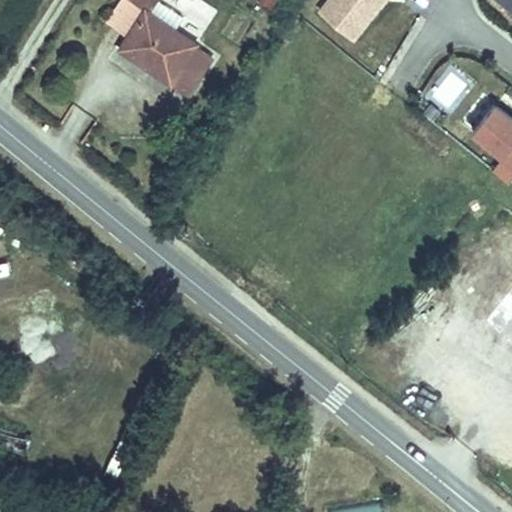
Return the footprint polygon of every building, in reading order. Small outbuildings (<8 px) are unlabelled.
[(346,52),(387,0),(333,0),(313,26),(346,52)] [(511,0),(492,0),(487,6),(511,25),(511,0)] [(151,8),(125,52),(178,84),(204,40),(151,8)] [(511,147),(511,131),(488,113),(467,140),(498,164),(487,177),(504,191),(511,181),(511,162),(505,157),(511,147)] [(511,287),(483,324),(511,346),(511,287)]
